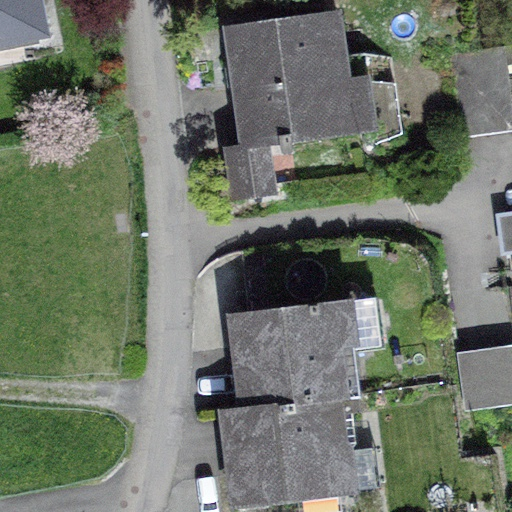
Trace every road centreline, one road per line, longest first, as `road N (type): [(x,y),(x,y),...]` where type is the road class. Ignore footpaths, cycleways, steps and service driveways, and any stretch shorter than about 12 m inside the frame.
road 1 (residential): [(165,0),(186,279),(171,400),(142,511)]
road 2 (unknown): [(186,279),(511,189)]
